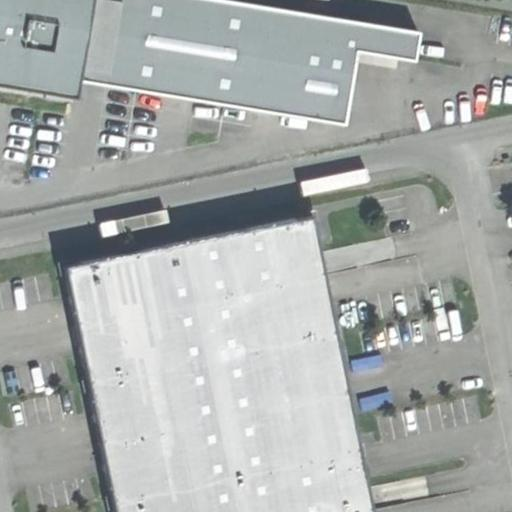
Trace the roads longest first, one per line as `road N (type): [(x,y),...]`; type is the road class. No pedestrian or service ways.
road 1 (unclassified): [(460,141),(0,239)]
road 2 (unclassified): [(511,374),(460,141)]
